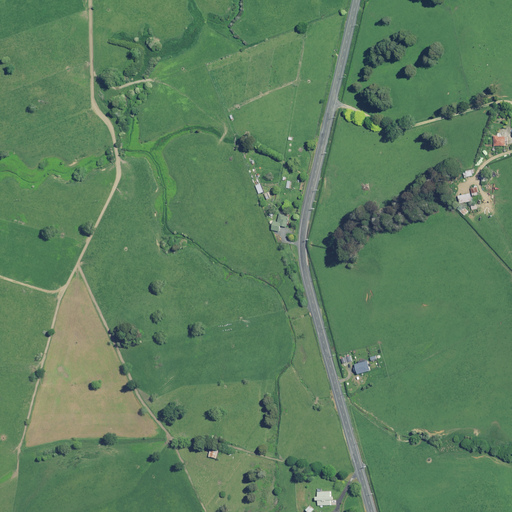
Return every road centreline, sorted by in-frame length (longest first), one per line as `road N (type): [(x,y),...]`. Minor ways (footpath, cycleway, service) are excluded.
road 1 (tertiary): [(357,0),(302,245),(371,511)]
road 2 (track): [(511,102),(402,126),(332,102)]
